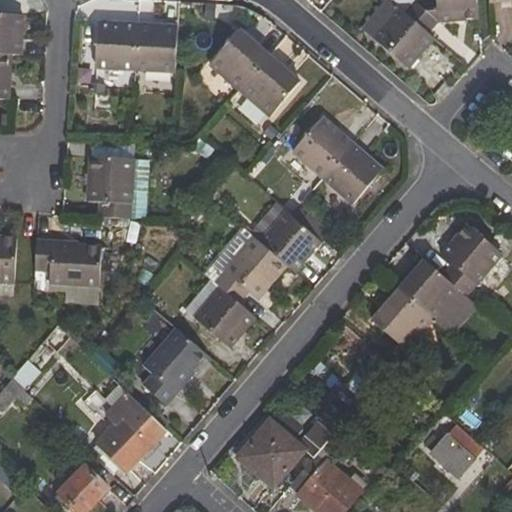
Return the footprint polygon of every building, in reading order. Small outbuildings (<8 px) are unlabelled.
[(435,42),(427,35),(403,14),(387,0),(386,0),(362,29),(410,71),(435,42)] [(438,22),(477,21),(475,0),(434,0),(435,1),(412,3),(403,14),(427,35),(438,22)] [(23,16),(0,14),(0,55),(11,56),(21,57),(23,16)] [(97,69),(136,71),(138,25),(98,23),(97,69)] [(136,71),(176,74),(178,27),(138,25),(136,71)] [(240,31),(210,66),(239,93),(269,57),(240,31)] [(0,100),(8,101),(11,56),(0,55),(0,100)] [(270,119),(300,84),(269,57),(239,93),(270,119)] [(323,119),(293,153),(322,179),(352,144),(323,119)] [(353,206),(383,171),(352,144),(322,179),(353,206)] [(98,203),(97,219),(131,221),(134,159),(90,157),(88,202),(98,203)] [(275,204),(249,235),(252,237),(286,267),(294,274),(320,243),(289,216),(275,204)] [(440,256),(447,262),(437,274),(458,293),(466,298),(502,255),(467,225),(440,256)] [(18,238),(0,236),(0,284),(15,286),(18,238)] [(252,237),(214,285),(219,290),(240,307),(250,295),(258,301),(286,267),(252,237)] [(80,243),(37,240),(36,273),(49,274),(49,285),(100,288),(102,247),(80,246),(80,243)] [(437,274),(424,262),(397,292),(432,322),(458,293),(437,274)] [(194,319),(231,350),(255,320),(240,307),(219,290),(194,319)] [(370,322),(406,353),(432,322),(397,292),(370,322)] [(71,339),(57,327),(12,380),(24,393),(71,339)] [(141,386),(166,407),(206,358),(174,330),(143,367),(150,374),(141,386)] [(358,400),(384,370),(371,358),(345,388),(358,400)] [(0,413),(13,398),(24,410),(32,400),(24,393),(12,380),(5,388),(0,393),(0,413)] [(126,393),(104,415),(114,426),(137,403),(126,393)] [(472,394),(461,403),(479,425),(490,417),(472,394)] [(371,434),(389,413),(377,402),(358,423),(371,434)] [(121,468),(126,472),(166,431),(137,403),(114,426),(97,444),(77,425),(67,434),(112,478),(121,468)] [(302,442),(305,444),(301,449),(304,452),(313,460),(331,440),(340,428),(325,415),(302,442)] [(238,458),(272,489),(304,452),(301,449),(270,421),(238,458)] [(478,445),(457,426),(446,440),(466,458),(478,445)] [(460,479),(472,464),(466,458),(446,440),(443,437),(430,453),(460,479)] [(297,492),(296,494),(316,511),(360,511),(370,501),(326,463),(338,447),(331,440),(313,460),(291,486),(297,492)] [(58,494),(76,511),(87,511),(108,491),(73,457),(61,470),(72,480),(58,494)] [(0,482),(16,498),(24,489),(0,465),(0,482)]
